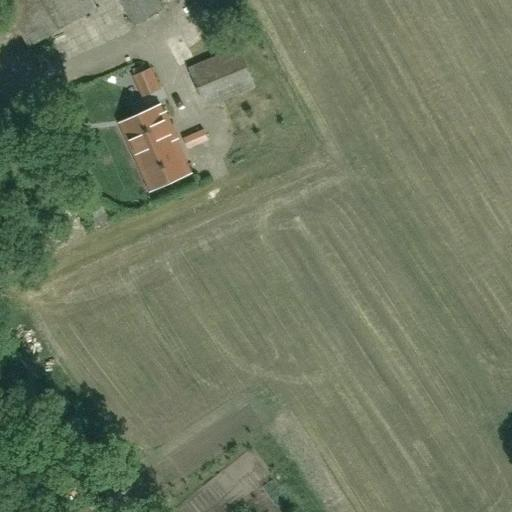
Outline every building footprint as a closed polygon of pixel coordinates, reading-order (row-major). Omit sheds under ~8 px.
[(1,0),(29,47),(96,8),(91,0),(1,0)] [(118,0),(133,26),(162,9),(157,0),(118,0)] [(53,33),(66,62),(106,43),(94,15),(53,33)] [(190,38),(175,42),(180,60),(195,55),(190,38)] [(205,109),(256,87),(238,46),(188,67),(205,109)] [(147,96),(166,87),(156,66),(137,76),(147,96)] [(121,124),(136,157),(151,190),(189,172),(170,129),(172,128),(166,114),(163,115),(159,107),(121,124)] [(61,132),(77,132),(77,120),(61,120),(61,132)] [(98,230),(113,225),(107,207),(92,212),(98,230)]
